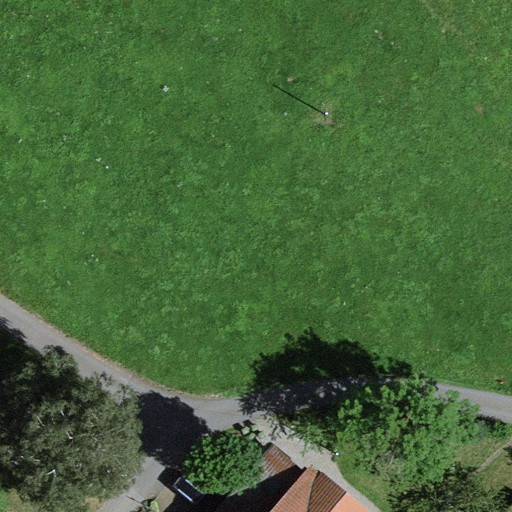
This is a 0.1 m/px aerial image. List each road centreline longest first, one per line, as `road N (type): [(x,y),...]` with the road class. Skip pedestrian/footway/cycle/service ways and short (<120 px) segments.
road 1 (residential): [(0,302),(212,407),(362,385),(511,415)]
road 2 (track): [(137,511),(212,407)]
